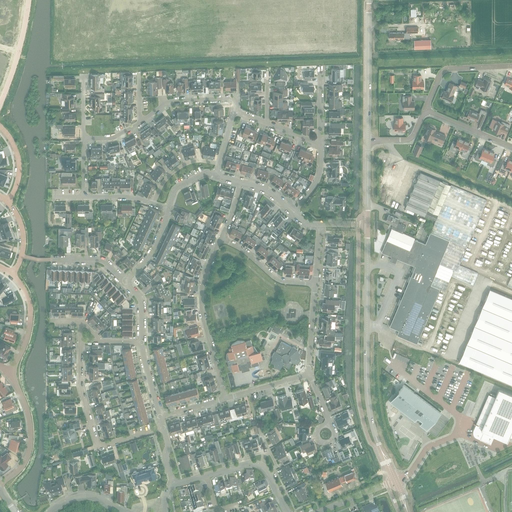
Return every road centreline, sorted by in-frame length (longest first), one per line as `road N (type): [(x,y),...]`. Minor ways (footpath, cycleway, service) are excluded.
road 1 (tertiary): [(394,481),(369,413),(365,375),(367,223)]
road 2 (unknown): [(380,323),(374,328),(425,349),(456,286),(511,300)]
road 3 (residential): [(80,342),(80,386),(96,442),(163,427)]
road 4 (residential): [(225,398),(201,304),(221,238)]
road 5 (tertiary): [(367,140),(369,0)]
road 6 (residential): [(0,484),(30,446),(26,407),(10,374)]
